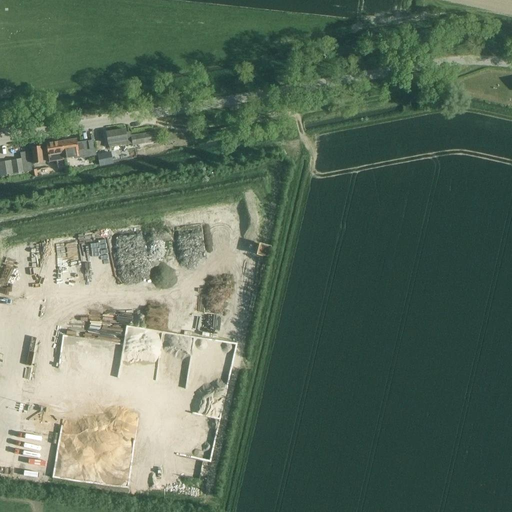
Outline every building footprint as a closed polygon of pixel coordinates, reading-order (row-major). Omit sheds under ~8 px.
[(125,130),(107,133),(108,144),(108,146),(109,148),(127,145),(131,144),(130,136),(126,137),(125,133),(125,130)] [(142,135),(130,136),(131,144),(132,146),(143,144),(155,142),(153,133),(142,135)] [(61,142),(64,159),(78,156),(78,152),(86,150),(94,149),(93,141),(85,142),(76,144),(75,139),(61,142)] [(47,150),(42,150),(43,155),(48,154),(48,156),(49,163),(64,160),(64,159),(61,142),(46,144),(47,150)] [(41,147),(31,148),(33,164),(43,163),(41,147)] [(0,175),(23,172),(31,170),(28,152),(19,153),(20,160),(0,163),(0,175)]
